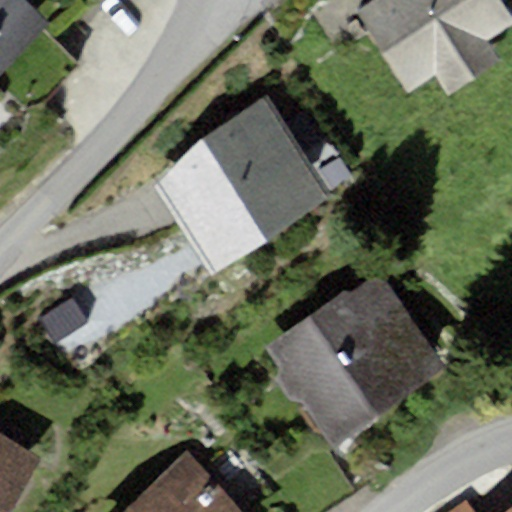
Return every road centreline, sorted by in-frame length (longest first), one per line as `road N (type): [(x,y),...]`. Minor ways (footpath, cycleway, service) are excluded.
road 1 (residential): [(199,0),(171,57),(122,125),(0,247)]
road 2 (residential): [(511,440),(412,491),(390,511)]
